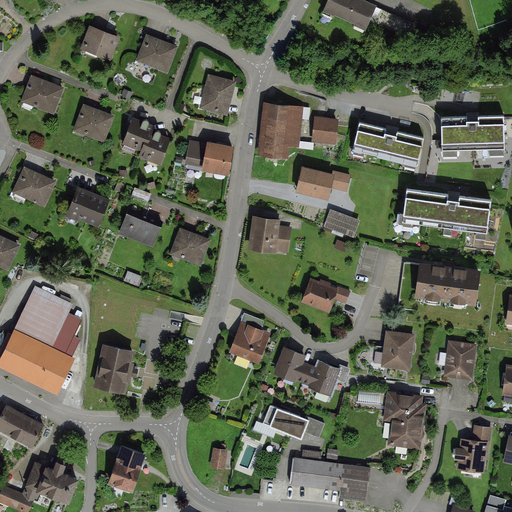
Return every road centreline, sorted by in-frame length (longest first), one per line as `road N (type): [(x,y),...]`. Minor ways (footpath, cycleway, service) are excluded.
road 1 (residential): [(226,282),(315,346),(333,349),(354,336),(386,261)]
road 2 (unclassified): [(264,70),(226,282)]
road 3 (unclassified): [(174,427),(178,460),(205,498),(310,511)]
road 4 (residential): [(264,70),(143,8),(115,3)]
road 5 (unclassified): [(226,282),(174,427)]
road 6 (residential): [(409,115),(264,70)]
road 7 (residential): [(115,3),(62,15),(40,29),(0,79)]
road 8 (residential): [(445,392),(435,467),(407,511)]
